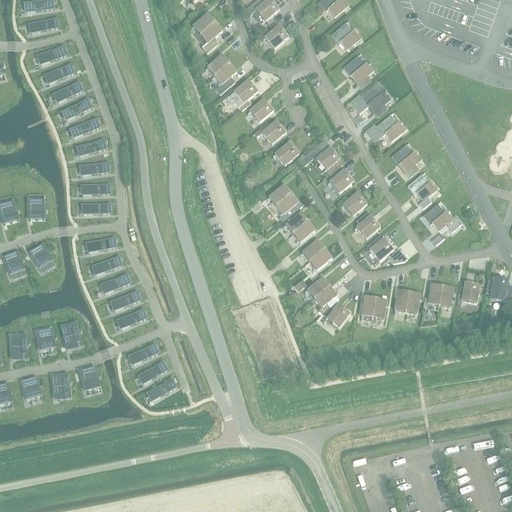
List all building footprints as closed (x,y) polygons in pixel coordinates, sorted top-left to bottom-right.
[(270,0),(268,2),(266,0),(259,0),(247,11),(251,16),(256,13),(265,24),(279,12),(270,0)] [(334,19),(349,6),(344,0),(341,0),(340,1),(339,0),(324,0),(319,5),(326,14),(328,12),(334,19)] [(53,2),(25,5),(27,15),(54,11),(53,2)] [(200,38),(215,24),(208,16),(193,29),(200,38)] [(16,25),(24,32),(31,25),(23,17),(16,25)] [(57,21),(30,26),(32,35),(59,30),(57,21)] [(215,24),(200,38),(207,46),(202,50),(207,56),(217,47),(213,41),(223,33),(215,24)] [(346,52),(362,39),(355,31),(353,33),(346,25),(331,37),(338,46),(340,45),(346,52)] [(274,51),(289,39),(279,28),(264,40),(274,51)] [(64,48),(38,58),(41,67),(67,57),(64,48)] [(214,79),(230,65),(222,57),(207,70),(214,79)] [(371,83),(367,78),(374,72),(368,64),(365,66),(358,58),(343,70),(351,79),(353,77),(358,84),(356,86),(361,91),(371,83)] [(230,65),(214,79),(221,87),(215,92),(220,98),(235,84),(231,79),(237,74),(230,65)] [(71,66),(46,77),(49,86),(75,75),(71,66)] [(75,71),(79,82),(89,79),(85,67),(75,71)] [(229,99),(241,113),(251,105),(248,102),(258,94),(248,82),(229,99)] [(79,84),(54,96),(58,105),(83,93),(79,84)] [(391,101),(384,93),(386,92),(379,84),(360,99),(359,97),(350,105),(359,116),(368,109),(368,108),(369,107),(375,113),(373,115),(377,120),(388,111),(384,106),(391,101)] [(91,99),(96,97),(92,86),(87,88),(91,99)] [(87,101),(63,114),(67,122),(92,110),(87,101)] [(259,125),(274,113),(264,101),(250,114),(259,125)] [(391,144),(406,131),(400,123),(397,125),(390,117),(376,129),(374,127),(365,134),(373,144),(375,144),(385,136),(391,144)] [(96,121),(71,131),(74,140),(100,130),(96,121)] [(272,147),(286,134),(277,123),(268,131),(265,127),(254,136),(257,140),(262,135),(272,147)] [(104,142),(77,149),(80,159),(107,151),(104,142)] [(285,168),(299,156),(290,144),(275,157),(285,168)] [(419,171),(415,166),(422,161),(416,153),(413,155),(406,147),(391,159),(399,168),(401,166),(406,173),(404,175),(409,180),(419,171)] [(299,163),(304,169),(321,155),(316,149),(299,163)] [(331,150),(316,162),(329,177),(343,166),(339,162),(340,161),(331,150)] [(108,165),(81,168),(82,178),(109,174),(108,165)] [(354,184),(344,172),(341,168),(326,180),(339,196),(354,184)] [(426,200),(438,190),(432,183),(429,185),(422,176),(407,189),(415,198),(417,196),(423,203),(426,200)] [(246,179),(244,190),(250,191),(250,189),(252,190),(255,181),(246,179)] [(110,187),(83,188),(83,197),(110,196),(110,187)] [(276,209),(292,196),(285,187),(269,200),(276,209)] [(353,219),(367,206),(358,195),(343,207),(353,219)] [(292,196),(276,209),(283,217),(279,220),(282,224),(299,210),(303,207),(299,202),(298,203),(292,196)] [(431,204),(427,199),(419,207),(423,211),(431,204)] [(255,213),(261,208),(261,207),(263,205),(260,202),(258,203),(257,203),(251,208),(255,213)] [(29,221),(44,221),(44,203),(29,203),(29,221)] [(18,222),(14,204),(0,207),(0,213),(3,226),(18,222)] [(111,206),(83,207),(83,217),(111,215),(111,206)] [(456,219),(454,220),(447,212),(445,215),(438,206),(423,218),(430,227),(432,226),(438,233),(445,227),(452,235),(462,226),(456,219)] [(303,215),(299,210),(282,224),(278,227),(282,231),(285,228),(293,236),(308,223),(302,216),(303,215)] [(360,226),(369,218),(366,215),(357,223),(360,226)] [(366,241),(381,229),(371,218),(356,230),(366,241)] [(308,223),(293,236),(300,245),(315,232),(308,223)] [(411,236),(403,239),(407,250),(415,247),(411,236)] [(435,248),(445,240),(441,236),(432,243),(435,248)] [(46,240),(46,251),(55,251),(54,239),(46,240)] [(115,240),(87,245),(89,255),(116,249),(115,240)] [(379,264),(394,252),(384,240),(370,252),(379,264)] [(309,264),(325,251),(318,242),(302,255),(309,264)] [(30,255),(39,271),(53,263),(43,247),(30,255)] [(325,251),(309,264),(317,273),(332,260),(325,251)] [(408,261),(400,251),(389,260),(393,266),(405,264),(408,261)] [(4,259),(10,277),(25,272),(18,254),(4,259)] [(119,259),(93,268),(96,277),(122,268),(119,259)] [(127,277),(101,287),(105,296),(131,285),(127,277)] [(488,282),(485,295),(491,296),(491,298),(505,301),(504,304),(511,305),(511,301),(511,291),(507,291),(509,282),(494,279),(493,283),(488,282)] [(314,302),(330,289),(323,280),(307,293),(314,302)] [(338,285),(341,292),(350,287),(346,280),(338,285)] [(303,282),(295,288),(299,294),(307,287),(303,282)] [(458,295),(456,309),(461,310),(462,303),(477,306),(480,287),(465,285),(463,296),(458,295)] [(439,309),(443,289),(432,287),(429,301),(428,307),(439,309)] [(322,316),(330,309),(327,306),(337,297),(330,289),(314,302),(321,310),(319,312),(322,316)] [(443,289),(439,309),(450,310),(454,291),(443,289)] [(406,315),(409,295),(398,293),(395,313),(406,315)] [(137,294),(111,304),(115,313),(141,302),(137,294)] [(409,295),(406,315),(417,316),(420,297),(409,295)] [(372,320),(376,301),(365,299),(361,319),(372,320)] [(376,301),(372,320),(383,322),(387,303),(376,301)] [(322,316),(328,320),(327,321),(338,330),(350,316),(338,306),(334,312),(330,309),(322,316)] [(144,312),(118,322),(121,331),(147,320),(144,312)] [(81,342),(76,324),(61,329),(66,347),(81,342)] [(55,350),(52,331),(36,334),(40,353),(55,350)] [(27,355),(26,337),(10,338),(12,356),(27,355)] [(155,347),(130,358),(134,367),(159,355),(155,347)] [(163,364),(139,378),(144,386),(168,372),(163,364)] [(80,374),(85,392),(93,390),(94,391),(100,389),(95,371),(89,373),(89,371),(80,374)] [(70,394),(67,376),(52,378),(54,396),(70,394)] [(21,384),(26,402),(41,398),(36,380),(21,384)] [(172,381),(148,395),(153,403),(177,389),(172,381)] [(0,387),(0,406),(12,404),(8,386),(0,387)]
